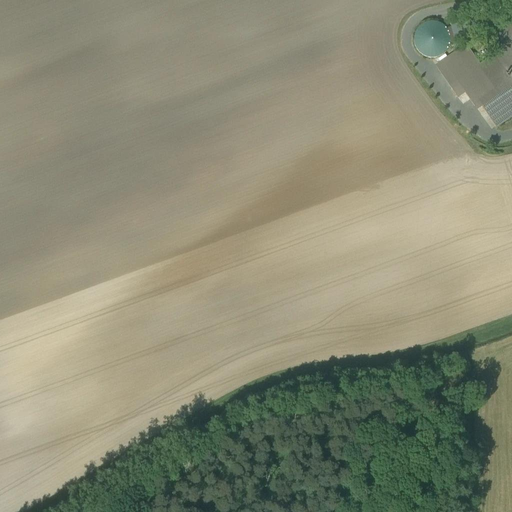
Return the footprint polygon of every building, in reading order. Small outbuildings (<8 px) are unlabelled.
[(511,16),(485,34),(483,37),(482,38),(494,54),(490,56),(491,58),(480,66),(478,67),(495,91),(496,92),(505,86),(511,81),(511,16)] [(484,33),(484,29),(484,26),(482,23),(479,21),(476,21),(472,21),(469,23),(468,26),(467,30),(468,33),(470,36),(472,38),(476,38),(479,37),(482,36),(484,33)] [(415,34),(414,37),(414,41),(414,45),(415,49),(417,52),(420,55),(423,57),(427,58),(431,59),(435,59),(438,58),(442,56),(445,54),(447,51),(449,48),(450,44),(451,40),(450,36),(449,33),(447,29),(444,27),(441,24),(437,23),(433,22),(430,22),(426,23),(422,25),(419,27),(417,30),(415,34)] [(466,23),(452,27),(457,44),(471,40),(472,38),(470,36),(468,33),(467,30),(467,27),(468,26),(468,24),(466,23)] [(478,67),(480,66),(467,46),(436,67),(458,98),(465,93),(474,106),(479,103),(478,103),(495,91),(478,67)] [(511,81),(505,86),(496,92),(495,91),(478,103),(479,103),(496,128),(511,116),(511,81)]
